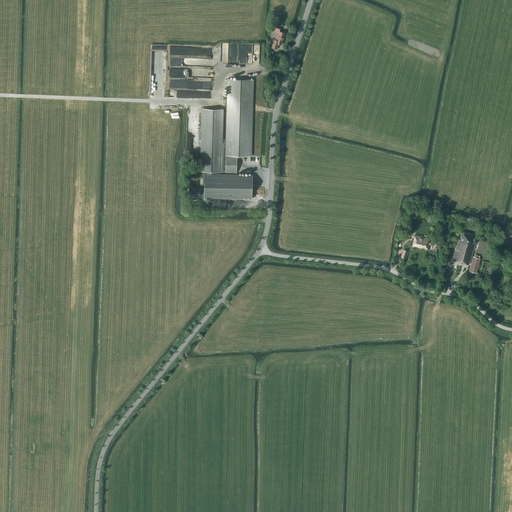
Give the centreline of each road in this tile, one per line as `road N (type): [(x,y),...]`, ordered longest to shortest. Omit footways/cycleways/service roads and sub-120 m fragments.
road 1 (tertiary): [(95,511),(98,463),(110,437),(259,250)]
road 2 (unclassified): [(511,331),(386,269),(259,250)]
road 3 (tertiary): [(259,250),(274,116),(310,0)]
